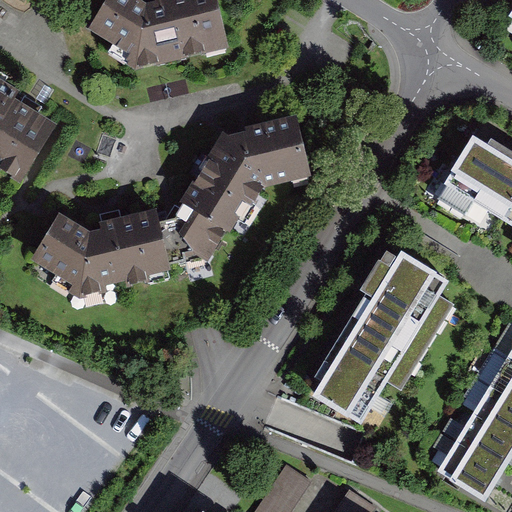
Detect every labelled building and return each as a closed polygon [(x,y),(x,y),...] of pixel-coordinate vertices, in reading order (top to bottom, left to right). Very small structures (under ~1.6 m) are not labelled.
[(153,0),(109,0),(94,20),(151,58),(230,42),(221,0),(171,0),(158,3),(153,0)] [(0,61),(0,160),(29,176),(62,115),(19,92),(27,76),(0,61)] [(164,266),(195,247),(210,255),(245,199),(250,201),(260,183),(303,173),(291,122),(238,134),(222,137),(187,202),(178,218),(166,222),(155,222),(149,212),(112,221),(103,224),(104,231),(88,233),(60,217),(34,259),(73,282),(71,290),(101,289),(101,282),(164,266)] [(511,144),(479,125),(446,181),(511,220),(511,144)] [(320,393),(364,419),(452,273),(408,247),(320,393)] [(511,386),(511,352),(497,377),(511,386)] [(511,426),(511,386),(497,377),(479,406),(511,426)] [(510,466),(511,463),(511,426),(479,406),(461,434),(510,466)] [(492,495),(510,466),(461,434),(442,463),(492,495)] [(291,511),(311,483),(286,466),(255,511),(291,511)] [(371,511),(375,507),(349,491),(335,511),(371,511)]
